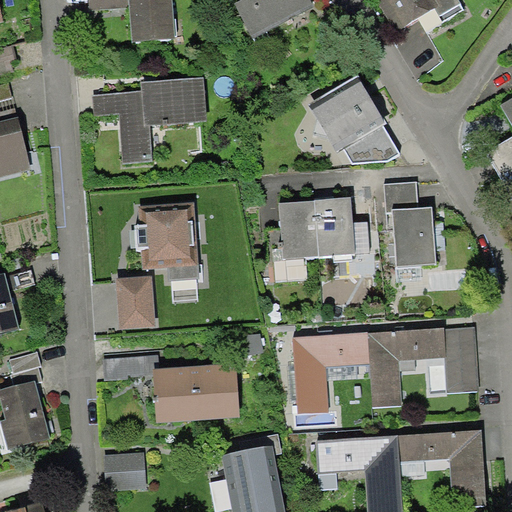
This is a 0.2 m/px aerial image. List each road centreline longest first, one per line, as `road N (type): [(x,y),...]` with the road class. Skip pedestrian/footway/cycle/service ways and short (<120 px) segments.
road 1 (residential): [(86,470),(53,0)]
road 2 (residential): [(511,383),(509,325),(424,131)]
road 3 (residential): [(424,131),(355,0)]
road 4 (residential): [(424,131),(511,29)]
